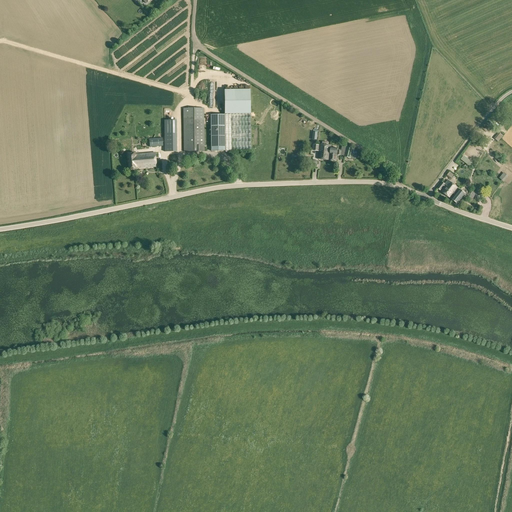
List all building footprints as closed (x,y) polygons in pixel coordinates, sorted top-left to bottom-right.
[(248,90),(224,90),(224,115),(248,115),(248,90)] [(183,108),(184,151),(205,151),(204,108),(183,108)] [(211,151),(251,150),(251,114),(248,115),(224,115),(211,115),(211,151)] [(164,119),(165,151),(177,151),(176,119),(164,119)] [(490,120),(484,128),(492,134),(498,127),(490,120)] [(494,143),(500,136),(496,133),(491,140),(494,143)] [(149,139),(150,147),(163,146),(162,138),(149,139)] [(330,155),(329,160),(336,161),(337,153),(338,149),(331,148),(331,145),(320,144),(319,149),(323,149),(323,150),(327,150),(327,155),(330,155)] [(340,155),(345,156),(345,157),(353,159),(355,149),(347,147),(348,146),(343,144),(340,155)] [(318,159),(329,160),(330,155),(327,155),(327,150),(323,150),(323,149),(319,149),(319,146),(314,145),(313,151),(319,151),(318,159)] [(139,162),(138,154),(136,155),(135,152),(127,153),(129,170),(135,170),(135,169),(135,163),(139,162)] [(155,153),(138,154),(139,162),(135,163),(135,169),(157,167),(155,153)] [(504,173),(498,180),(503,184),(509,177),(504,173)] [(437,188),(441,191),(444,186),(445,187),(441,192),(450,198),(454,192),(456,194),(452,199),(457,204),(465,193),(459,189),(458,191),(457,190),(459,188),(448,180),(445,184),(442,182),(437,188)] [(401,200),(400,204),(414,207),(415,202),(407,201),(408,198),(405,197),(404,200),(401,200)]
